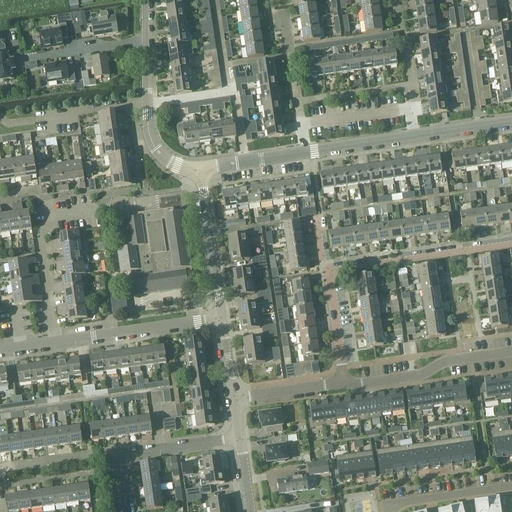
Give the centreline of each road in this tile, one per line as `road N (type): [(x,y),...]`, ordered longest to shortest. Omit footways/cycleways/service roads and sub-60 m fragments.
road 1 (residential): [(344,381),(325,270),(511,242)]
road 2 (tertiary): [(201,168),(177,165),(148,132),(146,0)]
road 3 (residential): [(128,511),(119,454),(239,437)]
road 4 (residential): [(54,340),(38,235),(47,218),(94,212)]
road 5 (residential): [(344,381),(511,351)]
road 6 (residential): [(54,340),(221,319)]
road 7 (tertiary): [(221,319),(201,168)]
road 8 (residential): [(389,511),(511,487)]
